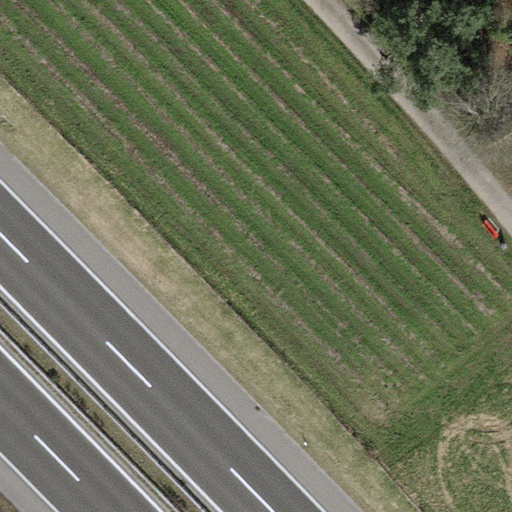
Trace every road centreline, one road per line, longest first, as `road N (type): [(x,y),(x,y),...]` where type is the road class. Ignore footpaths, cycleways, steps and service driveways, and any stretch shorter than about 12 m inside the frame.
road 1 (motorway): [(274,511),(0,233)]
road 2 (track): [(344,0),(511,216)]
road 3 (motorway): [(0,402),(105,511)]
